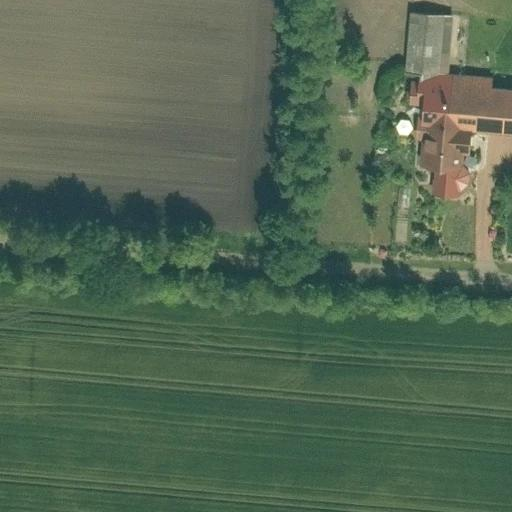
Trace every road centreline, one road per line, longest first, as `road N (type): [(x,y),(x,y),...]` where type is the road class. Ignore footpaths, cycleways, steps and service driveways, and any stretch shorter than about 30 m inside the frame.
road 1 (residential): [(511,283),(0,240)]
road 2 (unknown): [(488,281),(488,170),(511,153)]
